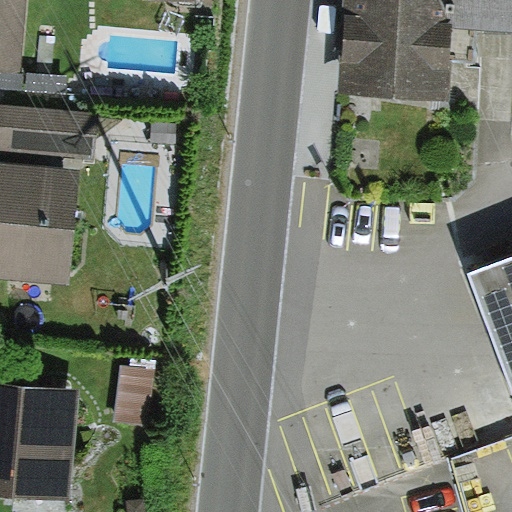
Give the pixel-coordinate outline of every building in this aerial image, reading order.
[(29,0),(0,0),(0,71),(25,73),(29,0)] [(511,0),(344,0),(338,96),(454,103),(458,31),(511,34),(511,0)] [(97,115),(0,105),(0,153),(93,161),(97,115)] [(75,176),(0,170),(0,277),(67,283),(75,176)] [(511,253),(469,269),(511,387),(511,253)] [(162,368),(124,363),(116,414),(155,419),(162,368)] [(77,378),(0,372),(0,486),(68,492),(77,378)]
